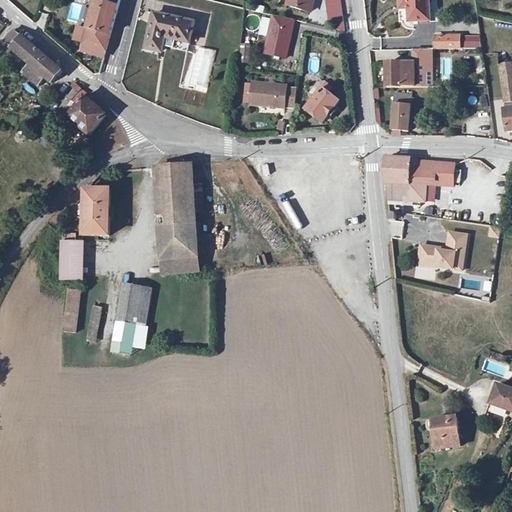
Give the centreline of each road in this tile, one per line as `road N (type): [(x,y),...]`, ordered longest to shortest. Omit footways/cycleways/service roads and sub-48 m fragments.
road 1 (secondary): [(410,511),(371,145)]
road 2 (residential): [(0,275),(90,173),(175,135)]
road 3 (residential): [(371,145),(243,150),(175,135)]
road 4 (secondary): [(371,145),(353,0)]
road 5 (residential): [(511,154),(371,145)]
road 6 (residential): [(104,93),(0,6)]
